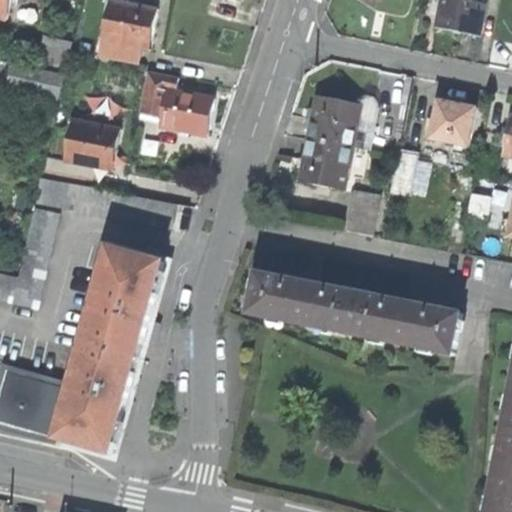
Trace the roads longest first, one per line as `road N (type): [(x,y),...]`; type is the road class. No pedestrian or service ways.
road 1 (residential): [(284,38),(211,263),(202,330),(204,444),(200,473),(180,510)]
road 2 (residential): [(511,84),(284,38)]
road 3 (residential): [(180,510),(0,470)]
